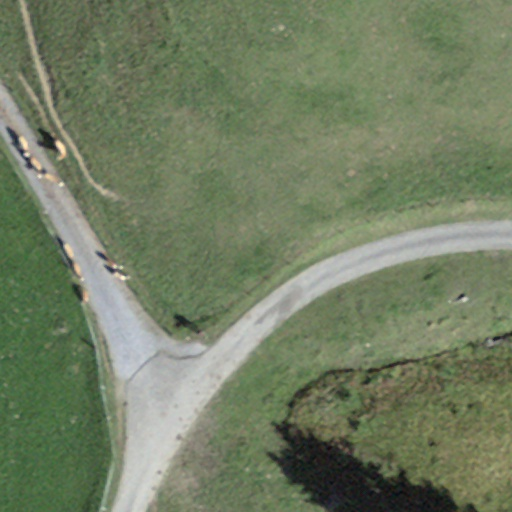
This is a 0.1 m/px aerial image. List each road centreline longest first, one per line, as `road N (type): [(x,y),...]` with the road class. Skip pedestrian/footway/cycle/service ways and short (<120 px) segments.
road 1 (track): [(511,220),(427,228),(340,253),(264,301),(187,390),(125,511)]
road 2 (track): [(0,98),(128,320),(172,419)]
